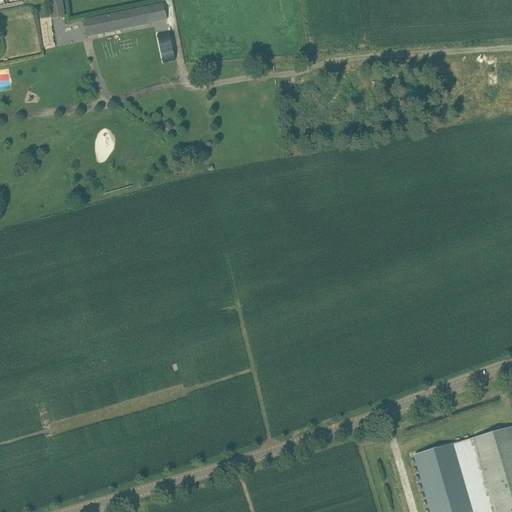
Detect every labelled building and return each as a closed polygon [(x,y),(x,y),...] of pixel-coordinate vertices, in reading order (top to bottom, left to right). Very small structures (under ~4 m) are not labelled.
[(61,0),(48,0),(50,13),(63,11),(61,0)] [(150,6),(152,18),(164,17),(163,4),(150,6)] [(124,11),(82,20),(85,32),(122,24),(123,30),(128,29),(151,24),(147,6),(124,11)] [(168,33),(157,35),(161,61),(172,59),(168,33)] [(511,433),(510,428),(414,455),(430,511),(510,511),(511,509),(511,433)]
